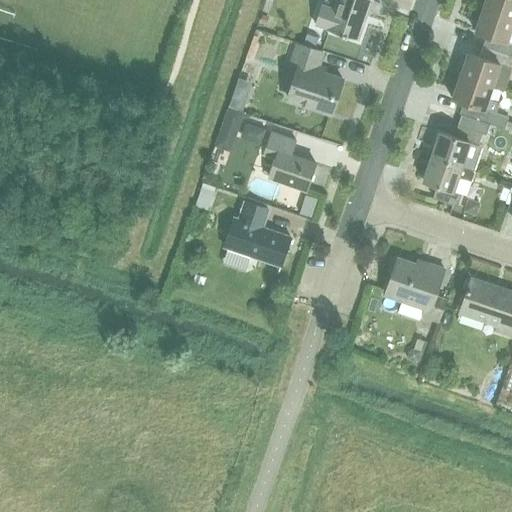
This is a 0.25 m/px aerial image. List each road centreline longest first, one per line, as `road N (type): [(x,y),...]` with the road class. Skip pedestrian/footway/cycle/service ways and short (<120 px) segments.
road 1 (residential): [(365,206),(432,0)]
road 2 (residential): [(511,252),(365,206)]
